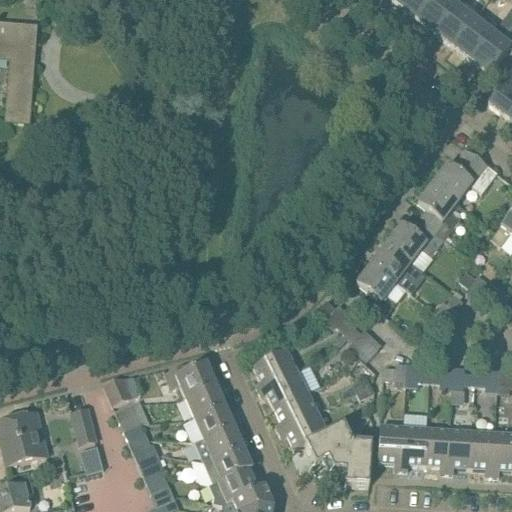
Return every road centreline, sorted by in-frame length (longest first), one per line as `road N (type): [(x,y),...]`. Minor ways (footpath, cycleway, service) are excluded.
road 1 (residential): [(214,322),(272,298),(292,280),(427,106)]
road 2 (residential): [(0,374),(214,322)]
road 3 (residential): [(214,322),(292,511)]
road 4 (residential): [(300,0),(427,106)]
